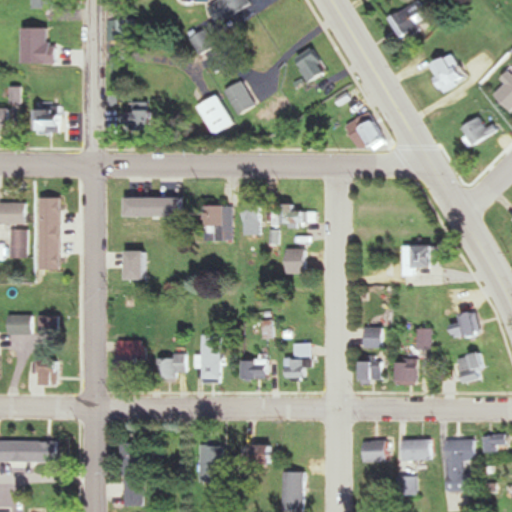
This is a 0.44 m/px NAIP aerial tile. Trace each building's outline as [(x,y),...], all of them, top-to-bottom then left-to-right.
[(252,6),(248,0),(220,0),(210,6),(220,24),(252,6)] [(403,40),(424,29),(421,23),(432,17),(424,1),(391,17),(403,40)] [(300,57),(311,82),(332,72),(321,48),(300,57)] [(445,92),(470,79),(457,54),(432,67),(445,92)] [(259,105),(245,82),(231,91),(244,113),(259,105)] [(240,123),(222,95),(203,107),(221,135),(240,123)] [(158,102),(135,102),(135,130),(158,130),(158,102)] [(0,129),(14,129),(14,107),(0,107),(0,129)] [(68,130),(68,108),(41,108),(41,130),(68,130)] [(350,124),(366,153),(390,140),(374,111),(350,124)] [(498,125),(490,128),(485,118),(465,126),(472,145),(502,134),(498,125)] [(70,217),(70,191),(53,191),(53,217),(70,217)] [(2,224),(30,224),(30,202),(2,202),(2,224)] [(265,236),(265,205),(248,205),(248,236),(265,236)] [(290,225),(314,225),(314,212),(300,212),(300,205),(290,205),(290,225)] [(237,241),(237,206),(210,206),(210,215),(189,215),(189,242),(237,241)] [(166,246),(145,246),(145,287),(166,287),(166,246)] [(408,276),(422,276),(422,268),(441,268),(441,246),(408,246),(408,276)] [(290,274),(310,274),(310,249),(290,249),(290,274)] [(480,313),(454,319),(459,342),(485,336),(480,313)] [(12,336),(37,336),(37,315),(12,315),(12,336)] [(64,336),(64,316),(42,316),(42,336),(64,336)] [(386,326),(368,326),(368,349),(386,349),(386,326)] [(421,329),(421,350),(437,350),(437,329),(421,329)] [(226,335),(206,335),(206,383),(226,383),(226,335)] [(122,341),(122,381),(149,381),(149,341),(122,341)] [(297,344),(298,358),(291,358),(291,378),(316,378),(315,343),(297,344)] [(493,378),(485,351),(461,359),(470,385),(493,378)] [(182,382),(182,373),(191,373),(191,355),(163,355),(163,382),(182,382)] [(366,358),(366,384),(387,384),(387,358),(366,358)] [(273,359),(248,359),(248,379),(273,379),(273,359)] [(63,386),(63,361),(43,361),(43,386),(63,386)] [(424,361),(402,361),(402,386),(424,386),(424,361)] [(511,455),(511,435),(489,435),(489,455),(511,455)] [(450,440),(451,491),(480,490),(479,439),(450,440)] [(394,461),(394,440),(370,440),(370,461),(394,461)] [(407,460),(437,460),(437,440),(407,440),(407,460)] [(127,443),(127,506),(149,506),(149,443),(127,443)] [(247,444),(247,465),(279,465),(279,444),(247,444)] [(205,483),(229,483),(229,445),(205,445),(205,483)] [(64,490),(64,471),(42,471),(42,490),(64,490)] [(311,471),(289,471),(289,511),(311,511),(311,471)] [(404,476),(404,493),(422,493),(422,476),(404,476)]
